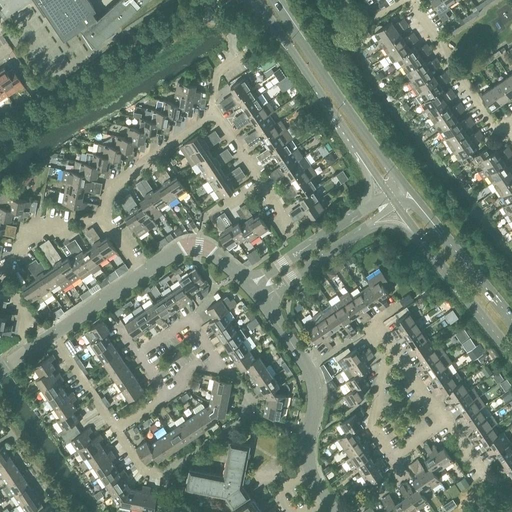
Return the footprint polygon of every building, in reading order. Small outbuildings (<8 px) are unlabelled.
[(35,0),(62,39),(79,28),(89,44),(92,48),(99,43),(115,32),(112,29),(120,22),(144,0),(35,0)] [(385,6),(381,0),(367,0),(370,4),(375,0),(378,0),(379,3),(379,5),(381,8),(385,6)] [(449,5),(445,0),(431,0),(439,11),(437,12),(443,22),(450,17),(446,11),(451,8),(449,5)] [(476,7),(477,9),(478,10),(487,4),(485,1),(476,7)] [(478,10),(477,9),(468,15),(471,19),(480,13),(478,10)] [(379,40),(406,22),(403,17),(399,20),(393,24),(391,21),(383,26),(382,25),(379,25),(377,26),(375,28),(375,30),(376,31),(374,32),(379,40)] [(406,22),(379,40),(384,47),(401,35),(399,32),(404,28),(408,25),(406,22)] [(401,35),(384,47),(389,54),(396,48),(397,48),(416,36),(413,31),(409,34),(403,38),(401,35)] [(394,61),(398,58),(412,48),(415,46),(414,46),(410,48),(408,46),(414,42),(418,39),(416,36),(397,48),(396,48),(389,54),(394,61)] [(422,45),(417,49),(415,46),(412,48),(398,58),(402,65),(429,47),(426,42),(422,45)] [(402,65),(399,67),(404,74),(407,72),(424,60),(422,56),(428,53),(432,50),(429,47),(402,65)] [(271,54),(260,61),(266,70),(264,71),(267,76),(272,73),(274,72),(275,71),(272,67),(277,64),(271,54)] [(412,79),(439,61),(436,57),(432,59),(426,63),(424,60),(407,72),(412,79)] [(407,81),(412,88),(434,74),(431,71),(437,67),(441,64),(439,61),(412,79),(407,81)] [(0,69),(0,83),(5,91),(20,81),(12,69),(7,72),(4,67),(0,69)] [(275,71),(274,72),(280,80),(285,77),(286,76),(280,67),(275,71)] [(412,88),(417,95),(421,93),(448,75),(445,70),(441,73),(436,77),(434,74),(412,88)] [(417,95),(414,97),(419,104),(421,102),(425,100),(426,100),(443,89),(443,88),(441,85),(446,81),(451,78),(448,75),(421,93),(417,95)] [(500,81),(510,96),(511,95),(511,79),(509,75),(500,81)] [(231,100),(251,87),(245,77),(231,87),(234,92),(228,96),(231,100)] [(176,92),(201,97),(201,92),(194,91),(196,85),(178,81),(176,92)] [(491,87),(501,102),(510,96),(500,81),(491,87)] [(251,87),(231,100),(234,104),(240,100),(243,105),(257,96),(251,87)] [(501,102),(491,87),(482,93),(492,109),(501,102)] [(426,110),(453,92),(451,88),(447,90),(447,91),(445,92),(443,89),(426,100),(425,100),(421,102),(426,110)] [(174,102),(173,103),(189,105),(192,106),(193,100),(205,103),(206,98),(201,97),(176,92),(174,102)] [(431,117),(448,105),(446,102),(452,98),(456,95),(453,92),(426,110),(431,117)] [(257,96),(243,105),(246,110),(240,114),(243,118),(263,104),(257,96)] [(162,111),(162,112),(177,114),(177,115),(180,115),(181,109),(193,111),(194,106),(192,106),(189,105),(173,103),(174,102),(164,100),(162,111)] [(267,102),(263,104),(243,118),(246,122),(252,118),(255,123),(269,114),(274,111),(267,102)] [(448,105),(431,117),(436,124),(463,106),(460,102),(456,104),(456,105),(450,108),(448,105)] [(441,131),(458,119),(455,116),(461,112),(465,109),(463,106),(436,124),(441,131)] [(162,111),(152,109),(150,119),(150,120),(165,123),(165,124),(168,124),(169,117),(176,119),(175,122),(181,124),(183,116),(180,115),(177,115),(177,114),(162,112),(162,111)] [(300,110),(294,114),(298,119),(304,115),(300,110)] [(269,114),(255,123),(258,128),(252,132),(255,136),(275,123),(269,114)] [(458,119),(441,131),(445,138),(472,120),(469,115),(465,118),(460,122),(458,119)] [(140,117),(138,128),(138,129),(153,131),(153,132),(156,133),(157,126),(164,127),(165,124),(165,123),(150,120),(150,119),(140,117)] [(264,136),(267,141),(286,129),(280,119),(275,123),(255,136),(258,140),(264,136)] [(450,145),(467,133),(465,129),(470,126),(475,123),(472,120),(445,138),(450,145)] [(126,137),(142,141),(141,141),(144,142),(146,135),(152,136),(153,132),(153,131),(138,129),(138,128),(128,126),(126,137)] [(264,150),(267,154),(287,141),(292,138),(286,129),(267,141),(270,146),(264,150)] [(454,151),(482,133),(479,130),(475,132),(469,136),(467,133),(450,145),(454,151)] [(482,133),(454,151),(463,164),(476,155),(472,150),(476,147),(474,144),(480,140),(484,137),(482,133)] [(186,155),(211,139),(208,135),(202,139),(198,134),(180,146),(186,155)] [(126,137),(117,136),(115,146),(115,147),(130,150),(129,150),(132,150),(134,144),(141,145),(141,141),(142,141),(126,137)] [(211,139),(186,155),(192,164),(196,161),(211,152),(207,147),(213,143),(211,139)] [(287,141),(267,154),(270,158),(276,154),(279,159),(294,150),(297,148),(297,147),(293,150),(287,141)] [(103,155),(118,158),(121,159),(122,153),(129,154),(129,150),(130,150),(115,147),(115,146),(105,144),(105,145),(98,144),(96,153),(103,155)] [(483,168),(511,150),(508,146),(504,148),(504,149),(498,152),(496,149),(491,151),(488,146),(476,155),(478,160),(483,168)] [(279,172),(299,159),(303,156),(297,148),(294,150),(279,159),(282,164),(276,168),(279,172)] [(478,172),(483,178),(488,175),(506,163),(503,160),(509,156),(511,154),(511,151),(511,150),(483,168),(478,172)] [(211,152),(196,161),(202,170),(223,157),(220,153),(214,157),(211,152)] [(92,153),(90,163),(90,164),(106,167),(109,168),(110,161),(117,163),(118,158),(103,155),(96,153),(92,153)] [(299,159),(279,172),(282,176),(288,172),(291,177),(305,168),(305,167),(310,164),(304,156),(303,157),(303,156),(299,159)] [(223,157),(202,170),(209,180),(223,170),(219,165),(225,161),(223,157)] [(75,160),(73,171),(73,172),(87,174),(87,175),(97,177),(98,170),(105,171),(106,167),(90,164),(90,163),(75,160)] [(493,182),(511,169),(511,163),(508,166),(506,163),(488,175),(493,182)] [(288,186),(291,190),(316,173),(310,164),(291,177),(295,182),(288,186)] [(209,180),(214,188),(242,169),(239,165),(226,175),(223,170),(209,180)] [(164,175),(177,195),(187,189),(177,175),(172,179),(163,166),(159,169),(164,175)] [(73,171),(63,169),(61,180),(66,181),(92,186),(101,188),(102,183),(86,180),(87,175),(87,174),(73,172),(73,171)] [(242,169),(214,188),(220,196),(216,198),(218,200),(235,188),(231,183),(234,181),(237,182),(243,178),(241,177),(245,174),(242,169)] [(511,169),(493,182),(498,189),(511,179),(511,169)] [(159,187),(168,201),(177,195),(164,175),(159,178),(164,184),(159,187)] [(303,195),(313,188),(313,189),(318,186),(311,177),(291,190),(294,194),(300,190),(303,195)] [(511,179),(498,189),(502,196),(511,189),(511,179)] [(92,186),(66,181),(64,191),(82,195),(83,189),(91,191),(92,186)] [(141,181),(137,183),(146,196),(140,200),(143,203),(150,214),(151,213),(154,218),(163,212),(159,207),(141,181)] [(146,187),(159,207),(168,201),(159,187),(154,191),(150,184),(146,187)] [(303,195),(299,197),(303,203),(297,207),(299,211),(319,198),(313,189),(313,188),(303,195)] [(507,202),(511,199),(511,189),(502,196),(507,202)] [(82,195),(64,191),(62,203),(87,208),(88,203),(81,201),(82,195)] [(14,195),(0,192),(0,205),(0,206),(5,206),(5,207),(20,210),(23,211),(24,205),(31,206),(31,208),(36,209),(38,202),(14,197),(14,195)] [(319,198),(299,211),(302,215),(308,211),(312,217),(326,207),(319,198)] [(511,199),(507,202),(503,205),(508,212),(511,209),(511,199)] [(130,203),(148,229),(157,223),(154,218),(151,213),(150,214),(143,203),(138,206),(134,201),(130,203)] [(148,229),(130,203),(127,206),(131,212),(125,215),(138,235),(148,229)] [(19,215),(20,210),(5,207),(5,206),(0,206),(0,205),(0,216),(1,217),(1,218),(11,220),(12,213),(19,215)] [(246,214),(259,234),(269,228),(259,214),(254,217),(250,211),(246,214)] [(239,242),(225,221),(220,214),(216,217),(218,221),(217,222),(221,228),(224,228),(225,230),(220,234),(229,248),(239,242)] [(259,234),(246,214),(242,216),(246,222),(241,225),(241,226),(248,236),(247,236),(250,240),(259,234)] [(225,221),(239,242),(247,236),(248,236),(241,226),(241,225),(239,221),(233,225),(229,219),(225,221)] [(183,232),(179,227),(174,230),(178,236),(183,232)] [(93,237),(107,257),(116,251),(106,237),(101,240),(97,234),(93,237)] [(88,249),(98,263),(107,257),(93,237),(89,240),(93,245),(89,248),(88,249)] [(49,249),(71,283),(80,277),(76,272),(77,271),(70,261),(68,257),(63,260),(53,246),(50,248),(49,249)] [(75,249),(92,274),(101,268),(98,263),(88,249),(83,252),(79,246),(76,248),(75,249)] [(49,269),(59,283),(60,283),(63,288),(71,283),(49,249),(44,253),(54,266),(49,269)] [(92,274),(75,249),(71,252),(75,257),(70,261),(77,271),(76,272),(80,277),(83,282),(93,275),(92,274)] [(255,249),(246,255),(252,263),(261,257),(255,249)] [(36,258),(31,261),(37,269),(51,289),(59,283),(49,269),(46,272),(44,269),(44,267),(40,261),(39,262),(36,258)] [(189,274),(179,280),(182,285),(182,284),(189,294),(199,288),(197,286),(204,281),(195,268),(188,273),(189,274)] [(51,289),(37,269),(33,272),(37,278),(32,281),(45,300),(53,294),(50,290),(51,289)] [(45,300),(32,281),(27,285),(18,271),(13,274),(21,286),(35,306),(45,300)] [(379,272),(367,280),(370,284),(386,308),(390,305),(383,296),(389,292),(385,287),(388,285),(379,272)] [(326,280),(323,276),(314,282),(317,286),(326,280)] [(173,291),(182,305),(192,298),(189,294),(182,284),(182,285),(173,291)] [(370,284),(361,290),(371,305),(375,301),(382,311),(386,308),(370,284)] [(371,305),(361,290),(352,296),(368,320),(372,317),(366,308),(371,305)] [(163,297),(173,312),(182,305),(173,291),(163,297)] [(352,296),(348,291),(340,296),(341,299),(353,316),(357,313),(364,323),(368,320),(352,296)] [(224,313),(228,310),(237,304),(233,299),(230,301),(227,296),(207,309),(213,319),(214,319),(224,312),(224,313)] [(173,312),(163,297),(154,304),(163,318),(173,312)] [(353,316),(341,299),(332,305),(351,334),(357,330),(349,319),(353,316)] [(144,310),(154,324),(159,321),(164,328),(168,325),(163,318),(154,304),(144,310)] [(332,305),(331,304),(322,310),(335,329),(339,325),(347,336),(351,334),(332,305)] [(393,336),(416,320),(406,305),(397,312),(401,317),(396,320),(399,326),(390,332),(393,336)] [(245,311),(244,312),(251,320),(251,321),(256,318),(248,308),(245,311)] [(135,317),(145,331),(154,324),(144,310),(135,317)] [(335,329),(322,310),(313,316),(330,341),(334,338),(330,332),(335,329)] [(230,322),(224,313),(224,312),(214,319),(213,319),(209,322),(216,332),(230,322)] [(7,317),(4,316),(4,317),(0,316),(0,327),(12,330),(13,325),(5,324),(7,317)] [(313,317),(304,323),(307,327),(316,341),(322,338),(326,344),(330,350),(334,347),(330,341),(313,316),(313,317)] [(145,331),(135,317),(125,323),(135,338),(145,331)] [(91,343),(105,333),(106,334),(110,331),(103,320),(84,333),(91,343)] [(416,320),(393,336),(396,340),(405,334),(408,339),(422,329),(416,320)] [(230,322),(216,332),(222,341),(237,331),(230,322)] [(237,331),(222,341),(229,351),(243,341),(248,338),(249,337),(243,328),(237,331)] [(408,352),(429,338),(422,329),(408,339),(411,344),(406,348),(408,352)] [(105,333),(91,343),(97,352),(112,343),(106,334),(105,333)] [(254,347),(248,338),(243,341),(229,351),(235,360),(250,350),(254,347)] [(429,338),(408,352),(411,356),(417,352),(420,357),(434,347),(429,338)] [(70,339),(64,343),(72,355),(78,351),(70,339)] [(104,362),(118,352),(112,343),(97,352),(104,362)] [(446,353),(440,344),(434,347),(420,357),(424,362),(418,366),(420,370),(441,356),(446,353)] [(348,347),(334,356),(338,361),(344,369),(348,366),(368,353),(372,350),(369,346),(366,349),(360,353),(356,347),(351,351),(348,347)] [(250,350),(235,360),(242,370),(246,367),(256,360),(250,350)] [(374,354),(372,350),(348,366),(344,369),(349,378),(354,375),(366,367),(366,368),(369,366),(365,361),(374,354)] [(110,371),(124,361),(118,352),(104,362),(110,371)] [(485,352),(478,358),(481,362),(488,356),(485,352)] [(420,370),(419,371),(421,375),(423,374),(429,370),(433,375),(447,365),(452,362),(446,353),(441,356),(420,370)] [(34,367),(40,376),(40,377),(51,370),(55,368),(51,361),(55,358),(52,354),(34,367)] [(252,376),(267,367),(260,357),(256,360),(246,367),(252,376)] [(124,361),(110,371),(116,381),(131,371),(124,361)] [(447,365),(433,375),(436,380),(430,384),(433,388),(453,374),(447,365)] [(267,367),(252,376),(259,386),(273,376),(267,367)] [(346,381),(352,389),(352,390),(364,382),(366,381),(363,375),(369,371),(366,368),(366,367),(354,375),(346,381)] [(42,389),(61,377),(59,373),(55,376),(51,370),(40,377),(40,376),(36,379),(42,389)] [(123,390),(137,380),(131,371),(116,381),(123,390)] [(453,374),(433,388),(435,392),(441,388),(445,393),(449,390),(459,384),(463,381),(457,372),(453,374)] [(273,376),(259,386),(265,396),(280,386),(273,376)] [(49,399),(63,389),(59,383),(64,380),(61,377),(42,389),(49,399)] [(212,390),(229,393),(231,381),(214,378),(212,390)] [(332,379),(326,382),(327,386),(327,388),(327,392),(327,394),(337,387),(332,379)] [(137,380),(123,390),(129,400),(144,390),(137,380)] [(459,384),(449,390),(452,395),(446,399),(449,403),(469,390),(463,381),(459,384)] [(267,403),(284,407),(286,395),(289,396),(290,389),(286,382),(280,386),(265,396),(267,399),(267,403)] [(367,386),(364,382),(352,390),(352,389),(343,395),(350,405),(364,395),(361,390),(367,386)] [(469,390),(449,403),(452,407),(458,403),(461,408),(475,399),(479,396),(473,387),(469,390)] [(55,408),(74,395),(72,392),(68,395),(63,389),(49,399),(55,408)] [(210,401),(227,404),(229,393),(212,390),(210,401)] [(511,393),(510,390),(502,395),(506,402),(511,398),(511,393)] [(55,408),(61,417),(72,411),(76,408),(72,402),(76,399),(74,395),(55,408)] [(475,399),(461,408),(464,413),(458,417),(461,421),(481,408),(475,399)] [(227,404),(210,401),(209,405),(205,408),(211,416),(212,416),(215,414),(225,416),(227,404)] [(284,407),(267,403),(264,415),(282,418),(284,407)] [(196,414),(205,429),(216,422),(212,416),(211,416),(205,408),(196,414)] [(481,408),(461,421),(464,425),(470,421),(473,426),(487,417),(481,408)] [(340,424),(346,432),(346,433),(358,425),(360,423),(357,418),(363,414),(360,410),(340,424)] [(61,417),(57,420),(64,430),(60,432),(64,438),(78,429),(74,423),(83,418),(80,414),(76,417),(72,411),(61,417)] [(187,420),(196,435),(205,429),(196,414),(187,420)] [(487,417),(473,426),(476,431),(468,436),(471,440),(473,439),(493,426),(487,417)] [(177,426),(187,441),(196,435),(187,420),(177,426)] [(344,448),(358,438),(355,433),(360,429),(358,425),(346,433),(346,432),(337,438),(344,448)] [(168,433),(177,447),(187,441),(177,426),(168,433)] [(493,426),(473,439),(476,443),(482,439),(485,444),(490,441),(499,434),(493,426)] [(78,429),(64,438),(67,443),(71,441),(78,451),(82,448),(92,441),(91,440),(88,435),(92,432),(90,428),(81,434),(78,429)] [(490,454),(510,441),(503,431),(499,434),(490,441),(493,446),(487,450),(490,454)] [(177,447),(168,433),(158,439),(167,454),(177,447)] [(88,457),(102,447),(98,441),(103,438),(100,435),(91,440),(92,441),(82,448),(88,457)] [(350,457),(370,443),(367,438),(361,442),(358,438),(344,448),(350,457)] [(148,446),(155,456),(158,460),(167,454),(158,439),(149,445),(148,446)] [(511,439),(510,441),(490,454),(492,458),(498,454),(501,459),(511,452),(511,439)] [(261,511),(269,506),(266,502),(258,508),(257,506),(265,500),(263,497),(254,502),(251,498),(248,495),(249,495),(241,483),(249,444),(242,443),(243,441),(238,440),(237,442),(230,440),(223,474),(190,468),(188,475),(187,474),(186,479),(187,479),(186,486),(226,494),(234,505),(236,508),(229,511),(261,511)] [(146,462),(155,456),(148,446),(149,445),(147,441),(136,448),(146,462)] [(370,443),(350,457),(356,466),(370,456),(367,451),(370,448),(375,445),(372,442),(370,443)] [(427,442),(423,445),(430,455),(425,459),(430,467),(431,467),(435,473),(438,477),(447,471),(444,467),(430,446),(427,442)] [(430,446),(444,467),(453,461),(444,446),(438,450),(434,444),(430,446)] [(0,461),(9,455),(2,445),(0,446),(0,461)] [(94,466),(113,454),(111,451),(107,453),(103,448),(102,447),(88,457),(94,466)] [(502,472),(511,465),(511,452),(501,459),(505,464),(499,468),(502,472)] [(101,476),(115,466),(111,460),(115,457),(113,454),(94,466),(101,476)] [(0,473),(1,475),(15,465),(9,455),(0,461),(0,473)] [(362,475),(382,461),(379,456),(373,460),(370,456),(356,466),(362,475)] [(419,460),(415,462),(432,487),(441,481),(438,477),(435,473),(431,467),(430,467),(426,470),(419,460)] [(382,461),(362,475),(368,484),(382,474),(378,469),(385,464),(382,461)] [(415,462),(411,465),(418,476),(413,479),(418,488),(419,487),(423,493),(432,487),(415,462)] [(15,465),(1,475),(7,484),(21,474),(15,465)] [(511,475),(511,465),(502,472),(504,476),(510,472),(511,475)] [(107,485),(126,473),(124,470),(119,472),(115,466),(101,476),(107,485)] [(126,473),(107,485),(113,495),(128,486),(124,479),(128,476),(126,473)] [(21,474),(7,484),(13,493),(28,484),(21,474)] [(406,487),(403,483),(398,486),(405,496),(401,499),(409,511),(412,511),(419,508),(406,487)] [(20,503),(37,492),(34,487),(31,489),(28,484),(13,493),(20,503)] [(423,493),(419,487),(418,488),(413,491),(409,485),(406,487),(419,508),(429,501),(423,493)] [(130,489),(128,486),(113,495),(112,499),(115,503),(120,504),(131,507),(134,490),(130,489)] [(134,490),(131,507),(142,509),(146,487),(143,486),(142,491),(134,490)] [(146,487),(142,509),(154,511),(157,494),(150,493),(150,487),(146,487)] [(37,492),(20,503),(25,511),(27,511),(41,503),(37,497),(40,496),(37,492)] [(409,511),(401,499),(396,503),(388,493),(385,495),(395,511),(409,511)] [(395,511),(385,495),(381,498),(388,508),(383,511),(382,511),(395,511)]
